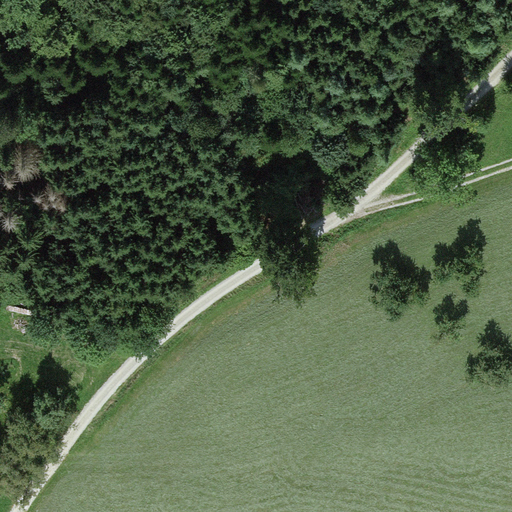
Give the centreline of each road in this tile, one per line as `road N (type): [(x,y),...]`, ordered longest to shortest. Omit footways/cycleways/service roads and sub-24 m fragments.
road 1 (track): [(511,59),(359,200),(226,289),(122,373),(20,511)]
road 2 (track): [(331,219),(511,165)]
